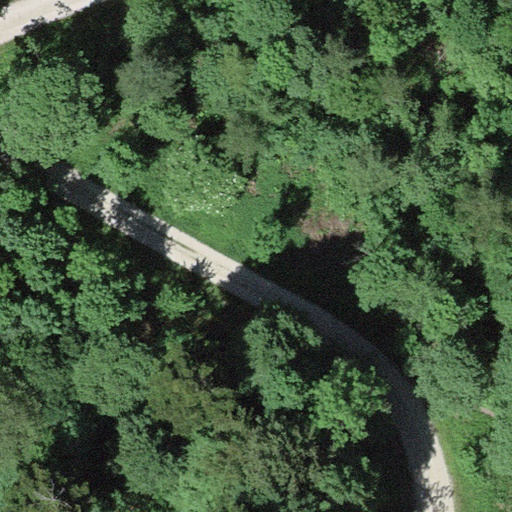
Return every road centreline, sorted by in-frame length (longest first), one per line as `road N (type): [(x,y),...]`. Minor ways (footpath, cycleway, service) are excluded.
road 1 (track): [(371,360),(0,139)]
road 2 (track): [(429,511),(419,438),(371,360)]
